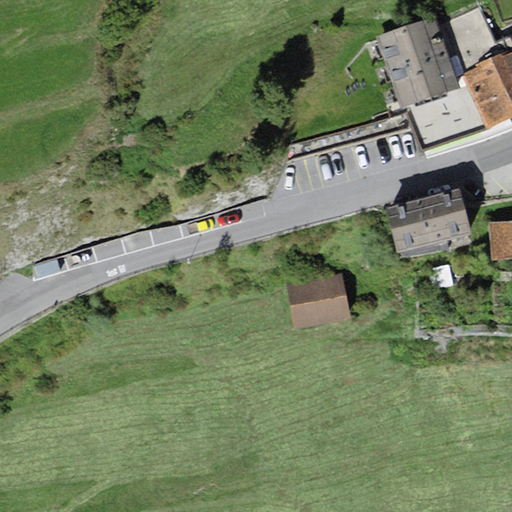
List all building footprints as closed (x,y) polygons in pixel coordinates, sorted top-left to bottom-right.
[(476,6),(439,24),(457,77),(465,75),(464,72),(511,50),(511,42),(509,37),(493,42),(485,25),(476,6)] [(397,90),(382,96),(390,116),(405,111),(419,148),(487,125),(465,75),(457,77),(439,24),(435,14),(376,35),(397,90)] [(465,75),(487,125),(511,113),(511,50),(464,72),(465,75)] [(422,196),(387,204),(397,251),(401,250),(402,255),(466,245),(463,234),(471,232),(461,186),(422,196)] [(511,257),(511,220),(489,222),(492,259),(511,257)] [(343,273),(288,283),(296,329),(351,319),(343,273)]
